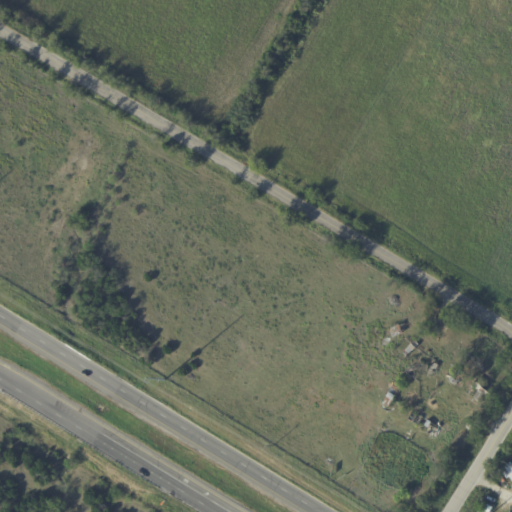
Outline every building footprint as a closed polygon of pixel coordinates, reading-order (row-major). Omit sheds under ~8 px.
[(402,333),(396,337),(392,329),(402,324),(405,329),(401,331),(402,333)] [(418,349),(412,354),(408,350),(415,344),(418,349)] [(478,357),(490,363),(487,369),(457,353),(461,347),(478,357)] [(437,372),(434,377),(429,375),(431,369),(437,372)] [(464,369),(480,379),(474,389),(460,381),(457,386),(451,382),(454,377),(458,379),(464,369)] [(497,393),(493,399),(490,397),(485,403),(478,397),(480,394),(475,390),(481,381),(497,393)] [(415,414),(425,419),(421,426),(393,410),(397,403),(415,414)] [(437,436),(427,432),(430,427),(427,426),(430,420),(444,427),(439,437),(437,436)] [(460,439),(467,442),(464,448),(458,445),(459,443),(458,443),(460,439)] [(495,507),(492,511),(490,511),(483,508),(487,502),(495,507)]
